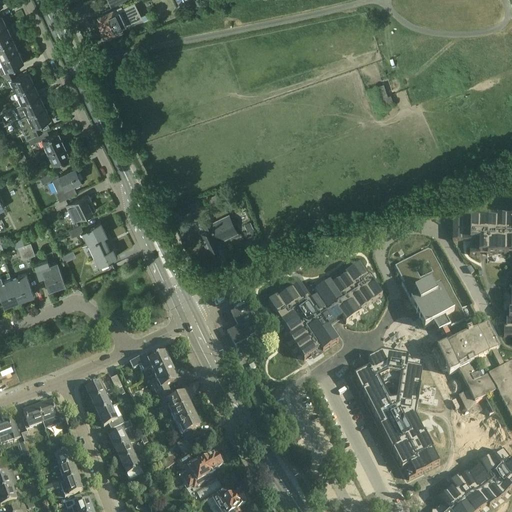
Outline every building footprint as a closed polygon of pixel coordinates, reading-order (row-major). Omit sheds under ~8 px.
[(126,0),(107,0),(112,10),(98,16),(100,19),(97,21),(103,35),(106,33),(108,37),(122,30),(120,27),(134,20),(127,5),(124,6),(122,2),(126,0)] [(0,44),(11,39),(5,27),(0,29),(0,44)] [(0,55),(1,58),(17,51),(11,39),(0,44),(0,55)] [(1,58),(0,58),(0,71),(4,80),(16,75),(12,67),(23,62),(17,51),(1,58)] [(16,76),(16,75),(4,80),(8,88),(14,84),(17,91),(33,83),(27,71),(16,76)] [(38,95),(33,83),(17,91),(20,98),(14,101),(16,106),(38,95)] [(379,96),(386,94),(383,83),(375,85),(379,96)] [(379,97),(382,106),(393,102),(390,93),(379,97)] [(21,118),(44,107),(38,95),(16,106),(13,107),(19,119),(21,118)] [(28,139),(43,132),(39,124),(50,119),(44,107),(21,118),(24,125),(21,126),(27,139),(28,139)] [(44,147),(47,152),(64,144),(58,131),(50,135),(47,130),(43,132),(28,139),(31,144),(43,138),(46,146),(44,147)] [(70,156),(64,144),(47,152),(49,157),(51,156),(55,163),(70,156)] [(75,167),(58,175),(56,170),(41,177),(44,183),(53,178),(59,191),(57,192),(61,200),(66,198),(76,193),(74,188),(82,184),(81,181),(81,180),(75,167)] [(88,194),(68,204),(66,198),(61,200),(54,203),(57,209),(66,205),(73,221),(96,210),(88,194)] [(209,197),(213,205),(220,202),(216,194),(209,197)] [(207,230),(200,233),(208,250),(220,244),(219,241),(237,233),(229,215),(210,224),(209,222),(204,225),(207,230)] [(453,221),(452,242),(470,242),(470,256),(480,256),(480,254),(487,254),(487,255),(506,255),(506,254),(511,254),(511,293),(511,311),(508,311),(508,320),(506,320),(506,328),(504,328),(503,339),(511,338),(511,217),(496,217),(496,219),(470,219),(470,221),(453,221)] [(100,221),(82,230),(89,243),(104,236),(107,235),(100,221)] [(244,225),(248,232),(253,229),(250,222),(244,225)] [(72,236),(81,232),(78,226),(69,230),(72,236),(73,236),(72,236)] [(99,265),(102,271),(113,266),(111,260),(111,259),(117,256),(112,246),(109,248),(104,236),(89,243),(99,265)] [(25,245),(29,257),(35,255),(31,243),(25,245)] [(23,259),(29,257),(25,245),(19,247),(23,259)] [(433,325),(438,334),(467,320),(431,252),(428,251),(395,268),(403,284),(401,285),(425,329),(433,325)] [(65,284),(57,261),(48,265),(46,259),(33,264),(38,277),(44,275),(49,290),(65,284)] [(277,299),(268,305),(290,338),(288,339),(304,362),(320,351),(323,354),(338,343),(329,329),(342,320),(346,325),(362,315),(360,313),(382,298),(360,266),(344,277),(346,278),(332,287),(330,284),(314,295),(317,299),(311,303),(300,286),(278,301),(277,299)] [(11,278),(19,301),(34,295),(26,273),(11,278)] [(0,295),(4,306),(19,301),(11,278),(3,281),(1,276),(0,275),(0,295)] [(247,307),(233,315),(240,329),(241,331),(245,329),(249,338),(260,332),(247,307)] [(241,331),(240,329),(227,336),(235,351),(250,343),(247,339),(249,338),(245,329),(241,331)] [(151,369),(154,376),(171,368),(165,355),(148,363),(145,357),(141,359),(129,365),(132,371),(139,368),(141,374),(151,369)] [(369,371),(354,379),(362,395),(362,394),(380,428),(379,429),(392,453),(393,453),(402,471),(403,471),(409,482),(439,466),(432,452),(433,452),(425,435),(424,435),(415,418),(417,407),(418,407),(421,388),(420,388),(424,363),(408,361),(408,359),(381,355),(368,362),(372,371),(370,372),(369,371)] [(155,392),(158,399),(170,394),(167,388),(178,382),(174,375),(175,374),(173,369),(171,370),(171,368),(154,376),(158,385),(156,386),(159,391),(155,392)] [(117,391),(122,389),(116,378),(111,381),(116,392),(117,391)] [(85,391),(91,404),(105,397),(107,396),(100,380),(89,385),(91,388),(85,391)] [(173,400),(170,394),(158,399),(162,406),(167,404),(173,414),(173,415),(189,407),(184,395),(173,400)] [(111,410),(105,397),(91,404),(97,416),(111,410)] [(37,409),(43,425),(45,432),(61,427),(58,419),(56,419),(51,404),(37,409)] [(195,450),(189,442),(197,437),(194,431),(200,429),(192,413),(194,413),(191,407),(190,408),(189,407),(173,415),(173,414),(171,416),(181,438),(182,437),(184,441),(176,447),(184,458),(195,450)] [(115,408),(111,410),(97,416),(103,429),(108,426),(111,432),(124,426),(121,420),(120,420),(115,408)] [(29,431),(43,425),(37,409),(23,414),(26,422),(22,423),(26,432),(29,431)] [(0,422),(0,444),(1,446),(14,441),(7,420),(0,422)] [(109,440),(115,452),(128,446),(134,443),(128,431),(132,428),(129,423),(124,426),(111,432),(113,437),(109,440)] [(25,444),(29,456),(30,456),(35,454),(27,434),(21,436),(25,444)] [(61,438),(55,440),(49,443),(51,448),(63,444),(61,438)] [(23,458),(29,456),(25,444),(19,447),(23,458)] [(121,464),(134,458),(128,446),(115,452),(121,464)] [(480,511),(488,506),(489,508),(511,491),(509,487),(511,484),(511,465),(511,466),(508,463),(510,461),(503,452),(496,457),(494,454),(479,466),(480,468),(468,478),(466,476),(460,482),(458,479),(449,486),(453,490),(439,501),(443,506),(435,511),(480,511)] [(59,471),(73,466),(68,453),(54,458),(59,471)] [(200,463),(199,461),(194,464),(189,455),(176,464),(182,473),(184,471),(188,478),(184,480),(184,482),(188,489),(190,489),(197,485),(199,488),(210,481),(211,479),(210,477),(213,475),(211,473),(221,467),(215,457),(215,458),(213,455),(200,463)] [(6,458),(0,460),(0,467),(9,464),(6,458)] [(134,458),(121,464),(129,482),(143,476),(134,458)] [(78,479),(73,466),(59,471),(55,473),(57,478),(61,477),(64,484),(78,479)] [(0,492),(11,488),(17,486),(10,467),(0,470),(0,492)] [(83,492),(78,479),(64,484),(60,485),(65,498),(83,492)] [(222,489),(216,479),(196,492),(202,502),(222,489)] [(22,500),(16,501),(11,488),(0,492),(0,507),(0,508),(10,504),(12,510),(24,505),(22,500)] [(227,490),(212,500),(216,507),(219,511),(238,511),(237,509),(238,508),(240,509),(243,508),(243,506),(245,505),(243,502),(244,500),(242,498),(240,498),(239,495),(236,497),(234,495),(231,497),(227,490)] [(72,509),(72,511),(92,511),(89,502),(83,504),(81,499),(75,501),(69,504),(65,505),(67,510),(72,509)]
